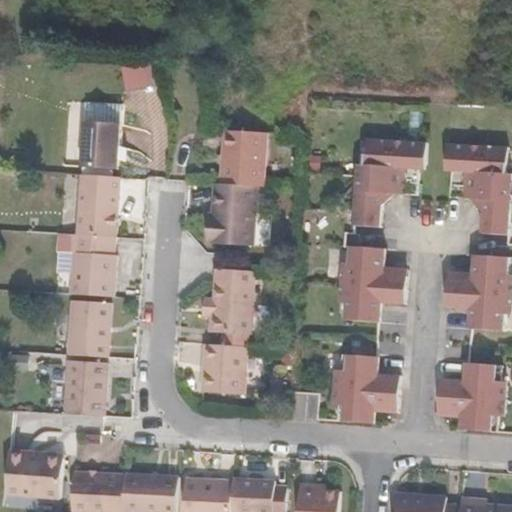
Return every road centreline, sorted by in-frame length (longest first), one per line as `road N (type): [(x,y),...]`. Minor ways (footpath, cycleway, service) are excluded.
road 1 (residential): [(162,198),(150,385),(169,414),(197,430),(374,443)]
road 2 (unclassified): [(427,242),(410,444)]
